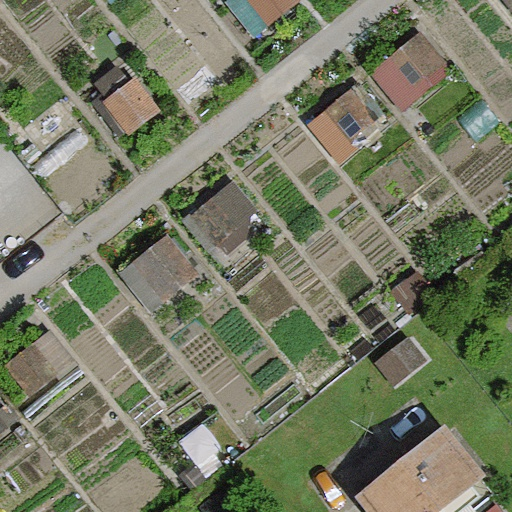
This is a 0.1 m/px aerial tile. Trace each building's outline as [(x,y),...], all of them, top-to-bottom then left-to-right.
[(415,106),(461,64),(427,26),(380,68),(415,106)] [(0,254),(66,217),(4,109),(0,111),(0,254)] [(236,176),(198,220),(230,248),(268,204),(236,176)] [(164,264),(181,249),(169,236),(131,269),(158,300),(179,282),(164,264)] [(446,511),(485,480),(446,435),(363,501),(371,511),(446,511)] [(489,511),(511,511),(511,510),(506,502),(489,511)]
